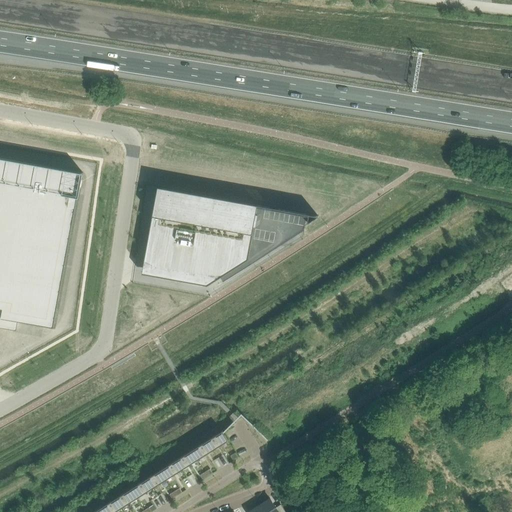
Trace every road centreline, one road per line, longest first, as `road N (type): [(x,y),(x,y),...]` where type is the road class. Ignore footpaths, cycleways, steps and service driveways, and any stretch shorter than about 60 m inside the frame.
road 1 (motorway): [(511,90),(0,8)]
road 2 (motorway): [(0,41),(511,122)]
road 3 (unclassified): [(0,408),(105,347),(134,145),(126,134),(0,110)]
